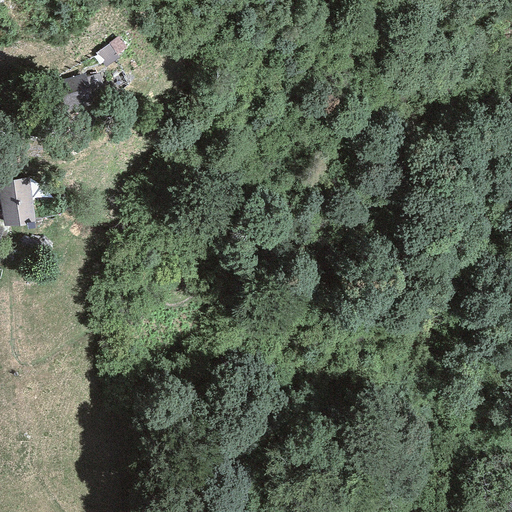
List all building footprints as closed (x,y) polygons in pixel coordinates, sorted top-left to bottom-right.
[(119,58),(109,44),(95,54),(105,68),(119,58)] [(88,75),(57,84),(66,113),(96,104),(88,75)] [(394,153),(375,170),(395,192),(414,175),(394,153)] [(28,179),(1,183),(7,228),(35,224),(28,179)] [(341,194),(325,207),(343,228),(359,216),(341,194)] [(329,219),(310,233),(328,257),(347,244),(329,219)]
